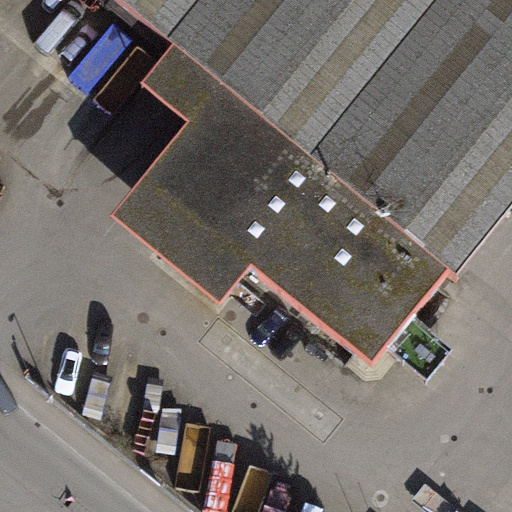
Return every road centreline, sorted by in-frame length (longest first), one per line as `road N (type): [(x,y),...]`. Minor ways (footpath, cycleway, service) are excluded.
road 1 (unknown): [(511,305),(444,346),(375,359),(217,349),(164,326)]
road 2 (unknown): [(53,200),(222,0)]
road 3 (unknown): [(164,326),(53,200)]
road 4 (unclassified): [(0,425),(107,511)]
